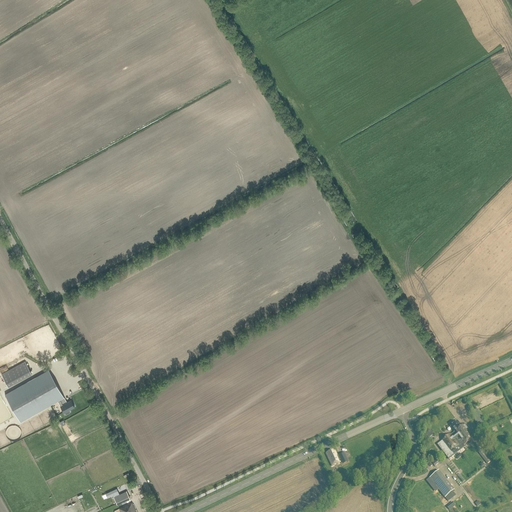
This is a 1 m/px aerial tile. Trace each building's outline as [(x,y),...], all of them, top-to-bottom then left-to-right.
[(25,361),(1,374),(8,387),(32,374),(25,361)] [(48,370),(5,394),(21,422),(57,401),(64,398),(48,370)] [(64,413),(65,413),(66,415),(70,413),(70,411),(69,410),(74,407),(70,400),(67,402),(64,398),(57,401),(58,402),(64,413)] [(473,412),(478,424),(484,422),(480,410),(473,412)] [(454,432),(455,433),(465,446),(473,440),(476,437),(466,425),(463,428),(458,422),(451,428),(455,432),(454,432)] [(465,446),(455,433),(441,443),(442,444),(438,447),(442,452),(446,449),(449,453),(445,456),(449,461),(465,449),(466,450),(475,443),(473,440),(465,446)] [(332,451),(326,454),(332,466),(340,462),(335,451),(333,452),(332,451)] [(481,451),(478,453),(488,465),(490,463),(481,451)] [(344,453),(338,456),(342,465),(348,462),(344,453)] [(440,458),(434,463),(437,466),(443,462),(440,458)] [(430,479),(445,498),(455,491),(439,471),(430,479)] [(113,495),(114,497),(119,494),(116,488),(106,493),(108,498),(113,495)] [(119,494),(114,497),(117,505),(130,499),(126,491),(119,494)] [(136,511),(132,503),(119,509),(120,511),(136,511)]
